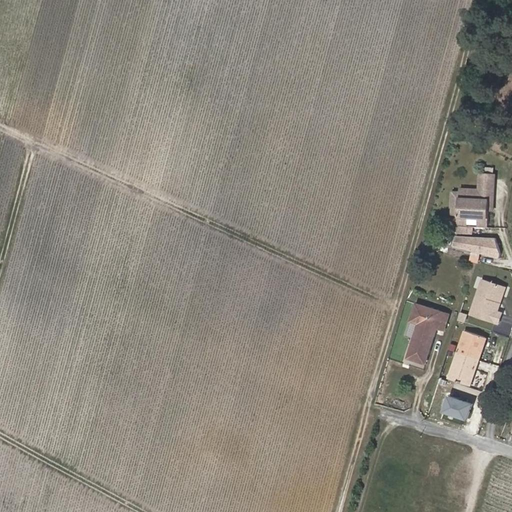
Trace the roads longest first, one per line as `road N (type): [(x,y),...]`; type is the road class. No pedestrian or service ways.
road 1 (track): [(339,511),(395,330),(390,302),(467,0)]
road 2 (track): [(0,124),(390,302)]
road 3 (track): [(0,435),(141,511)]
road 4 (unclassified): [(384,414),(511,453)]
road 5 (track): [(34,139),(0,265)]
